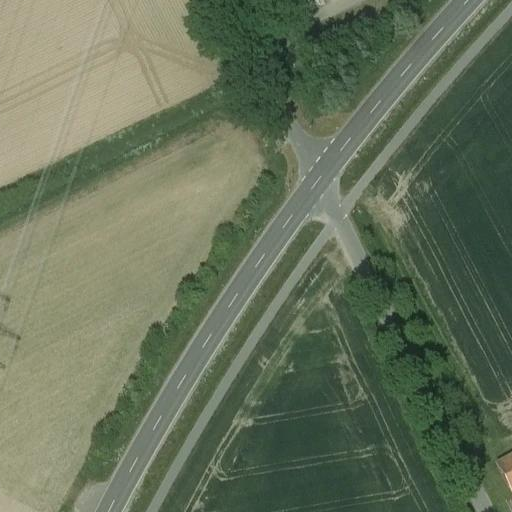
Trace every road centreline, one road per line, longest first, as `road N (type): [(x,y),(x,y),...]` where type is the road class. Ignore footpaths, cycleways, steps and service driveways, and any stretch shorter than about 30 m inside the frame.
road 1 (secondary): [(107,511),(251,270),(317,181)]
road 2 (unclassified): [(317,181),(483,511)]
road 3 (secondary): [(317,181),(470,0)]
road 4 (unclassified): [(227,0),(317,181)]
